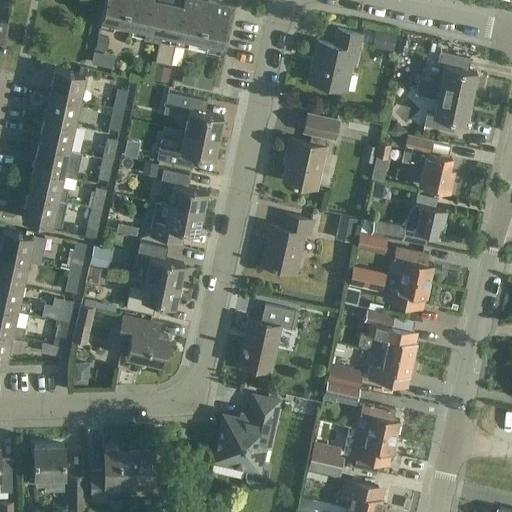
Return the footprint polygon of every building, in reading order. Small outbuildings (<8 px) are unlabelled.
[(231,6),(203,0),(105,0),(100,27),(114,31),(115,23),(130,27),(146,30),(144,37),(159,40),(154,60),(170,64),(174,44),(176,44),(177,37),(192,41),(207,44),(206,51),(220,54),(231,6)] [(376,28),(373,43),(392,47),(396,32),(376,28)] [(359,51),(362,35),(339,30),(335,46),(319,42),(310,82),(345,90),(354,50),(359,51)] [(97,37),(94,49),(106,52),(109,39),(97,37)] [(420,76),(419,85),(472,97),(478,72),(467,70),(470,58),(442,51),(439,63),(445,64),(441,81),(420,76)] [(94,52),(92,63),(102,65),(104,54),(94,52)] [(104,54),(102,65),(112,67),(114,56),(104,54)] [(156,67),(153,80),(167,83),(170,70),(156,67)] [(49,95),(80,101),(85,75),(55,69),(49,95)] [(181,82),(191,85),(194,74),(183,71),(181,82)] [(194,74),(191,85),(202,87),(204,76),(194,74)] [(204,76),(202,87),(212,89),(212,88),(215,78),(214,78),(204,76)] [(132,92),(149,96),(152,82),(135,78),(132,92)] [(472,97),(419,85),(417,93),(437,98),(434,113),(428,112),(425,125),(454,131),(456,120),(467,122),(472,97)] [(118,89),(114,109),(124,111),(128,91),(118,89)] [(204,113),(207,101),(207,99),(168,91),(163,112),(174,114),(174,116),(187,119),(184,131),(219,139),(223,117),(204,113)] [(44,119),(74,126),(80,101),(49,95),(44,119)] [(124,111),(114,109),(109,129),(120,131),(124,111)] [(339,120),(308,114),(304,131),(312,133),(310,143),(290,139),(287,154),(289,155),(283,182),(317,189),(328,136),(335,138),(339,120)] [(74,126),(44,119),(39,144),(69,150),(74,126)] [(379,127),(349,121),(346,133),(376,139),(379,127)] [(397,121),(388,130),(397,140),(407,131),(397,121)] [(219,139),(184,131),(182,142),(161,137),(156,158),(165,160),(164,161),(192,167),(195,156),(214,160),(219,139)] [(409,134),(406,148),(404,148),(401,159),(413,161),(413,162),(423,164),(419,185),(450,192),(454,171),(449,170),(452,158),(429,153),(432,139),(409,134)] [(107,138),(103,158),(113,160),(117,141),(107,138)] [(126,138),(123,154),(135,156),(138,141),(126,138)] [(389,158),(392,145),(381,142),(378,156),(389,158)] [(39,144),(33,168),(63,175),(77,178),(82,153),(69,150),(39,144)] [(366,144),(363,159),(372,161),(376,146),(366,144)] [(113,160),(103,158),(98,179),(108,181),(113,160)] [(145,163),(142,175),(155,177),(157,166),(145,163)] [(33,168),(28,193),(58,200),(66,202),(69,188),(61,186),(63,175),(33,168)] [(171,193),(169,205),(203,212),(207,191),(189,187),(191,175),(163,169),(158,190),(171,193)] [(372,180),(369,194),(381,197),(384,183),(372,180)] [(81,184),(81,199),(93,200),(93,185),(81,184)] [(97,187),(92,208),(102,210),(107,189),(97,187)] [(28,193),(22,218),(53,225),(62,227),(68,202),(66,202),(58,200),(28,193)] [(405,225),(405,227),(416,230),(441,236),(447,210),(436,208),(438,200),(419,196),(417,203),(421,204),(419,214),(408,211),(405,225)] [(203,212),(169,205),(166,217),(153,215),(148,236),(176,242),(179,230),(198,234),(203,212)] [(79,217),(90,219),(88,228),(98,230),(102,210),(92,208),(82,206),(79,217)] [(311,235),(314,220),(286,214),(283,228),(271,225),(262,266),(296,273),(305,234),(311,235)] [(340,214),(336,233),(352,237),(356,217),(340,214)] [(360,220),(358,229),(370,231),(370,232),(402,239),(405,227),(405,225),(373,218),(372,222),(360,220)] [(118,222),(116,232),(136,236),(138,227),(118,222)] [(4,230),(0,247),(0,255),(28,262),(28,261),(38,263),(42,248),(32,246),(34,237),(4,230)] [(356,247),(383,252),(386,237),(360,231),(356,247)] [(149,266),(146,279),(181,286),(185,264),(166,260),(169,248),(141,242),(137,263),(149,266)] [(94,247),(90,265),(106,269),(110,251),(94,247)] [(403,262),(400,275),(431,282),(435,265),(428,263),(430,254),(397,247),(394,260),(403,262)] [(75,250),(70,271),(80,273),(84,253),(75,250)] [(28,262),(0,255),(0,281),(23,286),(28,262)] [(353,264),(349,282),(387,290),(385,299),(419,306),(421,297),(427,298),(431,282),(400,275),(353,264)] [(90,267),(87,281),(103,284),(106,270),(90,267)] [(80,273),(70,271),(66,291),(75,293),(80,273)] [(181,286),(146,279),(144,290),(131,287),(127,308),(154,314),(157,303),(176,308),(181,286)] [(0,281),(0,307),(17,311),(17,310),(28,312),(30,302),(20,300),(23,286),(0,281)] [(64,300),(60,320),(69,321),(73,302),(64,300)] [(90,326),(94,308),(81,305),(77,323),(90,326)] [(293,329),(297,311),(266,305),(262,322),(251,320),(241,365),(273,371),(282,327),(293,329)] [(0,307),(0,333),(12,336),(12,334),(23,337),(25,327),(14,325),(17,311),(0,307)] [(361,333),(358,346),(364,348),(368,348),(368,350),(414,360),(418,343),(410,341),(413,331),(391,326),(393,314),(366,308),(363,320),(370,321),(367,335),(361,333)] [(163,364),(169,336),(158,333),(160,322),(125,314),(121,335),(132,337),(128,356),(163,364)] [(69,321),(60,320),(55,340),(65,342),(69,321)] [(12,336),(0,333),(0,359),(6,361),(12,336)] [(61,356),(64,346),(43,342),(41,352),(61,356)] [(336,343),(334,354),(342,355),(344,344),(336,343)] [(365,363),(370,364),(367,376),(401,384),(403,374),(410,376),(414,360),(368,350),(365,363)] [(333,369),(330,381),(360,388),(363,376),(333,369)] [(73,372),(72,383),(86,384),(87,374),(73,372)] [(360,388),(330,381),(327,394),(357,401),(360,388)] [(215,460),(242,466),(240,474),(242,478),(245,482),(259,485),(263,483),(266,480),(269,468),(260,466),(265,445),(271,446),(281,402),(255,396),(249,421),(228,417),(224,434),(220,434),(215,460)] [(291,398),(290,405),(302,408),(304,401),(291,398)] [(359,415),(357,428),(367,430),(397,436),(401,420),(394,418),(396,409),(362,402),(359,415)] [(316,440),(311,459),(343,466),(346,453),(351,454),(351,455),(385,462),(387,452),(394,453),(397,436),(367,430),(357,428),(339,424),(336,440),(345,442),(344,446),(316,440)] [(315,429),(313,437),(320,438),(322,430),(315,429)] [(35,477),(65,477),(65,445),(35,445),(35,477)] [(0,491),(12,491),(11,458),(0,458),(0,446),(0,491)] [(131,497),(154,497),(154,500),(169,500),(168,470),(155,470),(154,447),(130,448),(131,497)] [(131,497),(130,448),(106,448),(106,471),(92,471),(93,501),(107,501),(107,497),(131,497)] [(343,466),(311,459),(308,477),(326,481),(328,474),(340,477),(343,466)] [(71,509),(85,508),(84,476),(70,476),(71,509)] [(350,508),(368,511),(381,511),(384,497),(378,496),(380,486),(346,479),(343,492),(353,494),(350,508)] [(271,493),(269,505),(278,507),(281,496),(271,493)] [(301,511),(312,511),(316,500),(304,498),(301,511)] [(0,511),(12,511),(13,502),(1,502),(0,511)]
